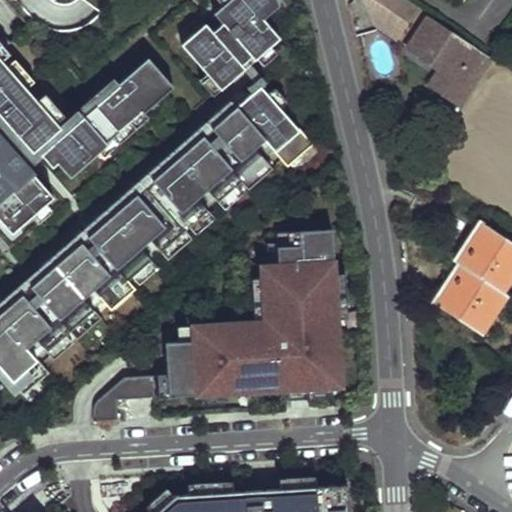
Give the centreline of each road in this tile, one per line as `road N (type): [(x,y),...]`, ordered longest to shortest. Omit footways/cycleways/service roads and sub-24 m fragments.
road 1 (tertiary): [(393,431),(384,279),(322,0)]
road 2 (residential): [(393,431),(53,451),(0,484)]
road 3 (residential): [(394,454),(428,459),(511,509)]
